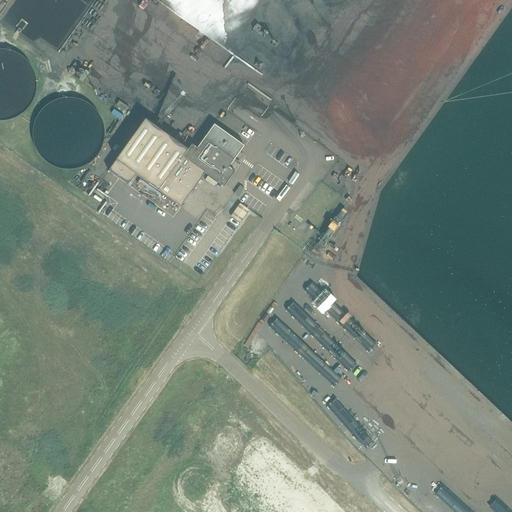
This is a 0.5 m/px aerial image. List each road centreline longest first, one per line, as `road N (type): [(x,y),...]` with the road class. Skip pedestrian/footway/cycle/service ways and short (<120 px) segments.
road 1 (unknown): [(312,105),(378,173),(348,283),(511,440)]
road 2 (unclassified): [(191,331),(395,511)]
road 3 (unknown): [(312,105),(247,75),(224,91),(132,11)]
road 4 (unclassified): [(62,511),(191,331)]
road 5 (unknown): [(493,0),(378,173)]
road 6 (unclassified): [(191,331),(267,223)]
road 7 (unknown): [(375,0),(312,105)]
